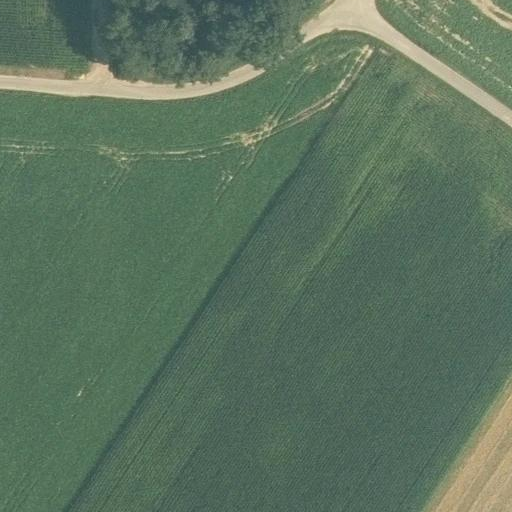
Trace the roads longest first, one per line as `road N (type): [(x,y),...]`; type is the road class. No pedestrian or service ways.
road 1 (unclassified): [(0,84),(171,96),(207,90),(257,69),(344,6)]
road 2 (unclassified): [(344,6),(511,119)]
